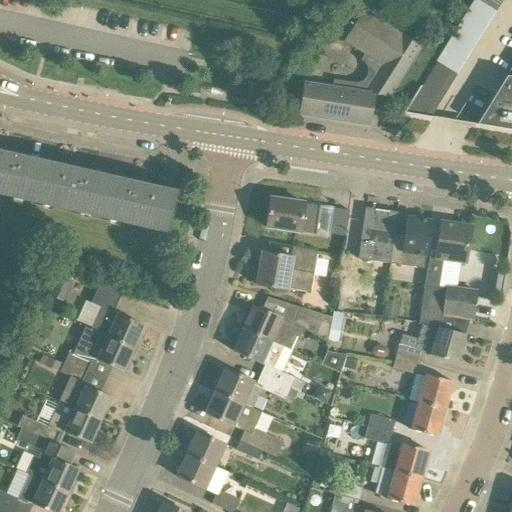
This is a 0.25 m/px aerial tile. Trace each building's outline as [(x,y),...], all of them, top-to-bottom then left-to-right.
[(471,0),(409,112),(431,124),(500,0),(471,0)] [(304,83),(299,114),(299,115),(371,126),(376,96),(389,98),(421,48),(364,11),(345,41),(364,57),(362,61),(365,63),(367,66),(369,69),(369,73),(368,76),(366,79),(364,82),(360,83),(357,84),(335,80),(332,88),(304,83)] [(511,65),(475,126),(511,131),(511,65)] [(0,151),(0,194),(33,202),(43,162),(15,155),(16,152),(13,148),(11,147),(8,147),(4,150),(3,153),(0,151)] [(70,168),(43,162),(33,202),(100,218),(109,177),(82,171),(83,168),(80,163),(78,163),(75,162),(71,165),(70,168)] [(137,183),(109,177),(100,218),(167,233),(177,192),(148,186),(149,183),(146,178),(142,177),(137,180),(137,183)] [(271,199),(267,228),(300,233),(301,228),(317,231),(320,207),(304,205),(304,204),(271,199)] [(330,235),(346,237),(349,211),(334,209),(330,235)] [(390,264),(395,235),(397,217),(366,212),(359,260),(390,264)] [(406,236),(395,235),(390,264),(424,269),(426,256),(431,222),(408,218),(406,236)] [(446,292),(439,290),(444,259),(465,263),(471,228),(442,223),(437,258),(430,257),(419,325),(422,325),(441,328),(444,315),(470,319),(475,319),(478,293),(447,289),(446,292)] [(311,294),(316,262),(318,252),(293,248),(291,258),(263,253),(257,286),(288,291),(311,294)] [(448,277),(472,281),(474,268),(450,264),(448,277)] [(61,275),(56,285),(68,290),(72,280),(61,275)] [(500,294),(502,283),(490,282),(488,292),(500,294)] [(107,338),(134,349),(144,326),(114,313),(123,293),(100,285),(92,304),(103,309),(93,331),(107,338)] [(398,319),(400,302),(385,300),(383,317),(398,319)] [(291,306),(285,320),(254,307),(244,329),(289,349),(297,332),(301,334),(303,330),(328,342),(332,318),(291,306)] [(466,336),(470,319),(444,315),(441,328),(422,325),(418,339),(402,335),(396,359),(420,365),(424,352),(431,354),(431,356),(459,364),(466,336)] [(51,327),(39,322),(33,334),(45,339),(51,327)] [(93,331),(87,329),(76,353),(70,351),(63,362),(88,372),(91,363),(95,365),(97,361),(123,373),(134,349),(107,338),(93,331)] [(288,387),(291,388),(294,378),(292,377),(279,372),(289,349),(244,329),(233,352),(265,366),(262,375),(288,387)] [(321,365),(340,374),(345,356),(327,352),(321,365)] [(58,373),(61,364),(55,361),(43,356),(42,355),(39,363),(46,366),(45,367),(58,373)] [(358,360),(346,357),(342,368),(354,372),(358,360)] [(420,365),(396,359),(393,370),(417,376),(420,365)] [(88,372),(63,362),(59,372),(72,378),(62,402),(101,421),(112,398),(82,384),(88,372)] [(291,388),(288,387),(262,375),(258,384),(226,369),(215,392),(252,409),(261,389),(285,400),(287,397),(291,388)] [(454,383),(425,375),(418,403),(446,410),(454,383)] [(294,378),(291,388),(299,391),(301,392),(305,383),(294,378)] [(333,390),(316,383),(309,397),(327,405),(333,390)] [(295,400),(299,391),(291,388),(287,397),(295,400)] [(257,411),(252,409),(215,392),(205,415),(245,432),(241,442),(263,452),(277,458),(284,443),(255,430),(256,427),(251,425),(257,411)] [(47,425),(58,406),(48,400),(36,419),(47,425)] [(101,421),(62,402),(50,427),(24,415),(19,426),(25,429),(34,433),(56,443),(61,431),(91,445),(99,426),(101,421)] [(439,438),(446,410),(418,403),(411,430),(439,438)] [(369,415),(367,428),(391,434),(395,422),(369,415)] [(388,446),(391,434),(367,428),(364,439),(384,445),(388,446)] [(56,443),(34,433),(25,429),(20,440),(48,453),(44,461),(40,459),(33,476),(43,480),(69,493),(80,470),(69,465),(75,452),(56,443)] [(187,455),(216,468),(226,445),(197,432),(187,455)] [(320,445),(306,441),(303,453),(317,457),(320,445)] [(258,461),(263,452),(241,442),(236,451),(258,461)] [(402,444),(401,449),(388,446),(384,445),(378,468),(382,469),(394,472),(422,480),(430,452),(402,444)] [(206,490),(216,468),(187,455),(177,477),(206,490)] [(415,507),(422,480),(394,472),(382,469),(375,494),(387,498),(387,500),(415,507)] [(60,511),(67,497),(69,493),(43,480),(33,476),(31,475),(20,499),(0,490),(0,504),(2,505),(16,511),(23,511),(28,503),(48,511),(60,511)] [(339,481),(335,493),(360,500),(364,488),(339,481)] [(228,511),(235,511),(241,501),(219,491),(216,495),(212,504),(228,511)] [(360,500),(335,493),(332,506),(346,510),(345,511),(370,511),(366,511),(365,511),(359,511),(357,511),(360,500)]
